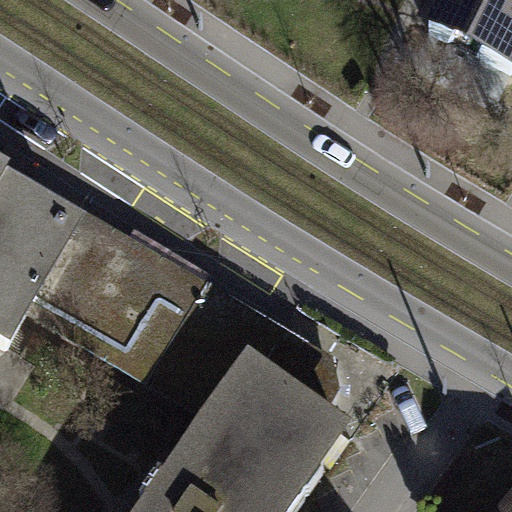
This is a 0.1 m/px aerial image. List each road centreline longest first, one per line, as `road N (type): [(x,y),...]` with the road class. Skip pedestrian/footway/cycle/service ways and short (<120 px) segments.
road 1 (secondary): [(0,55),(511,377)]
road 2 (secondary): [(511,262),(102,0)]
